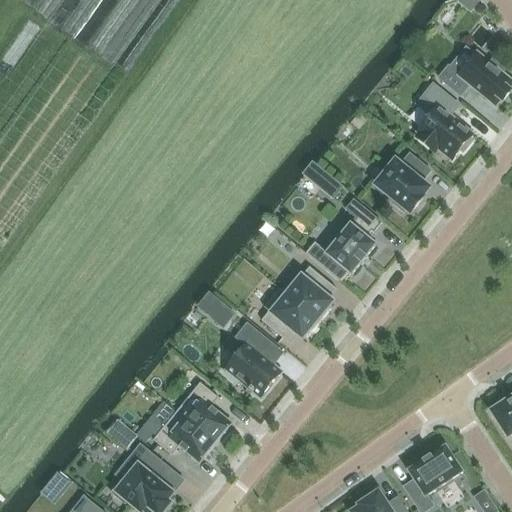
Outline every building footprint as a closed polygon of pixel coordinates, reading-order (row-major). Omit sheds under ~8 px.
[(478,0),(462,0),(474,10),(480,2),(478,0)] [(450,69),(441,81),(461,97),(470,86),(497,108),(502,102),(504,103),(511,93),(511,92),(511,91),(511,89),(511,82),(504,76),(507,73),(494,62),(492,66),(479,55),(461,78),(450,69)] [(459,107),(433,86),(423,98),(438,109),(418,133),(420,135),(417,139),(435,154),(439,150),(452,161),(460,151),(463,154),(473,142),(470,139),(472,136),(450,118),(459,107)] [(396,163),(377,187),(394,200),(392,203),(404,214),(407,210),(411,214),(424,199),(422,198),(428,189),(422,184),(431,172),(410,155),(401,167),(396,163)] [(332,180),(325,189),(335,197),(342,188),(332,180)] [(315,245),(307,255),(341,283),(349,274),(352,277),(377,246),(367,238),(372,232),(374,233),(382,224),(354,201),(346,211),(356,219),(327,254),(315,245)] [(280,290),(321,324),(330,313),(327,311),(334,303),(329,300),(337,291),(310,268),(288,296),(280,289),(280,290)] [(312,335),(321,324),(280,290),(257,318),(291,346),(292,346),(288,342),(295,334),(303,340),(310,333),(312,335)] [(275,348),(248,326),(237,339),(247,346),(227,371),(228,372),(226,375),(238,384),(240,382),(251,391),(250,392),(253,394),(254,393),(261,399),(281,374),(265,361),(275,348)] [(201,384),(177,413),(216,445),(232,425),(212,409),(219,400),(201,384)] [(511,398),(490,412),(508,439),(511,436),(511,398)] [(164,403),(137,436),(146,444),(154,435),(157,438),(177,414),(164,403)] [(157,438),(154,442),(172,457),(180,448),(200,464),(216,445),(177,413),(177,414),(157,438)] [(118,422),(109,435),(115,440),(125,427),(118,422)] [(170,470),(141,446),(129,461),(138,469),(127,484),(123,481),(112,495),(126,506),(129,502),(140,511),(163,511),(169,505),(166,502),(172,495),(159,484),(170,470)] [(463,474),(447,448),(409,473),(415,482),(405,488),(420,511),(427,511),(434,508),(427,497),(463,474)] [(58,476),(50,486),(60,494),(68,483),(58,476)] [(363,509),(357,511),(406,511),(403,506),(393,511),(390,511),(379,495),(361,506),(363,509)] [(100,511),(86,500),(86,499),(84,498),(83,499),(84,500),(73,511),(100,511)]
